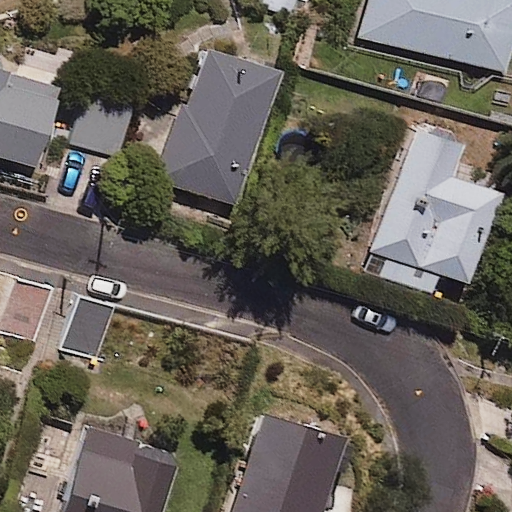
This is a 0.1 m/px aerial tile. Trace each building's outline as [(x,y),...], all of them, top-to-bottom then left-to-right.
[(292,0),(245,0),(288,14),(292,0)] [(511,17),(511,0),(364,0),(356,39),(500,72),(511,17)] [(74,64),(25,48),(18,68),(0,62),(0,156),(39,170),(74,64)] [(282,74),(208,50),(164,183),(238,207),(282,74)] [(131,116),(81,106),(73,146),(123,156),(131,116)] [(464,145),(412,127),(362,269),(432,294),(440,272),(470,283),(502,194),(452,177),(464,145)] [(53,287),(0,271),(0,331),(37,343),(53,287)] [(113,307),(79,297),(64,346),(98,357),(113,307)] [(322,511),(345,440),(265,415),(233,511),(322,511)] [(143,442),(87,425),(61,511),(172,511),(187,463),(140,450),(143,442)]
